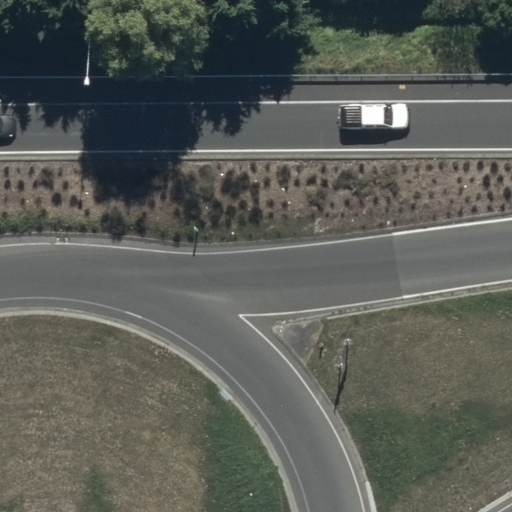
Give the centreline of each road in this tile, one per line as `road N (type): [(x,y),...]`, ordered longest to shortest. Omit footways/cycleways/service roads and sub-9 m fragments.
road 1 (trunk): [(0,123),(511,123)]
road 2 (trunk): [(163,297),(511,248)]
road 3 (trunk): [(163,297),(220,331),(269,376),(307,431),(335,511)]
road 4 (trunk): [(0,273),(96,275),(163,297)]
